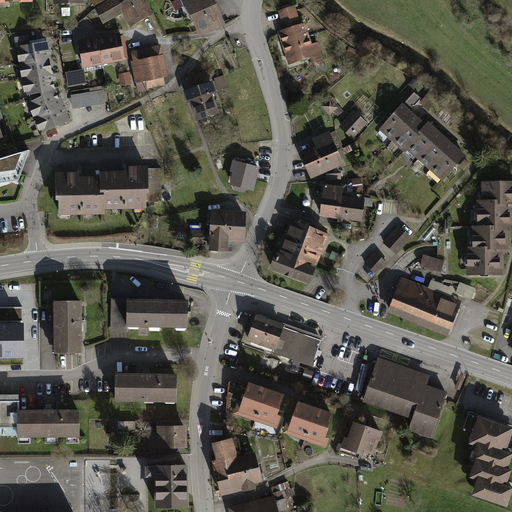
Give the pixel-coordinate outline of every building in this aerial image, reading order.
[(107,2),(96,8),(103,22),(114,16),(113,15),(124,9),(128,17),(132,24),(149,15),(140,0),(108,0),(106,1),(107,2)] [(213,5),(210,0),(175,0),(176,1),(172,3),(175,10),(182,7),(185,15),(193,12),(200,29),(220,21),(213,5)] [(299,22),(294,7),(280,12),(285,26),(299,22)] [(302,58),(314,55),(304,25),(293,29),(281,33),(288,54),(290,58),(298,55),(299,55),(301,55),(302,58)] [(21,48),(23,63),(48,58),(47,51),(46,43),(28,46),(26,36),(15,38),(17,48),(21,48)] [(106,40),(99,41),(103,62),(124,58),(121,42),(123,42),(122,37),(106,40)] [(83,65),(103,62),(99,41),(89,43),(79,45),(83,65)] [(161,47),(134,53),(138,72),(134,73),(136,82),(137,82),(139,89),(164,84),(159,57),(162,56),(161,47)] [(23,63),(26,78),(51,73),(50,66),(48,58),(23,63)] [(83,70),(67,73),(69,86),(85,83),(83,70)] [(26,78),(30,98),(55,91),(53,82),(51,73),(26,78)] [(128,73),(121,75),(123,85),(130,83),(128,73)] [(205,76),(187,82),(193,100),(191,101),(193,107),(194,110),(197,110),(199,118),(216,112),(205,76)] [(225,80),(217,83),(220,90),(228,87),(225,80)] [(71,95),(73,109),(105,104),(103,90),(71,95)] [(30,98),(38,117),(61,107),(58,99),(55,91),(30,98)] [(421,98),(414,92),(403,105),(410,111),(413,108),(412,106),(413,105),(415,105),(421,98)] [(433,95),(430,92),(421,103),(428,108),(432,104),(428,101),(433,95)] [(337,102),(333,98),(323,106),(329,113),(334,110),(338,115),(343,111),(338,106),(336,107),(334,104),(337,102)] [(410,111),(403,105),(382,128),(388,134),(391,133),(396,137),(415,116),(410,112),(410,111)] [(64,113),(61,107),(38,117),(44,131),(67,121),(64,113)] [(355,114),(343,127),(352,135),(364,122),(355,114)] [(417,118),(415,116),(396,137),(400,141),(400,145),(405,150),(426,126),(417,118)] [(429,124),(426,126),(405,150),(404,151),(414,160),(418,156),(420,157),(422,155),(440,134),(432,127),(429,124)] [(308,165),(336,152),(343,147),(335,131),(328,134),(316,139),(319,145),(314,147),(315,150),(303,155),(308,165)] [(444,138),(440,134),(422,155),(426,159),(425,162),(431,168),(433,165),(452,144),(444,138)] [(454,146),(452,144),(433,165),(438,170),(437,173),(443,178),(464,155),(454,146)] [(29,150),(0,159),(0,180),(6,178),(8,182),(19,181),(26,163),(29,150)] [(336,152),(308,165),(312,174),(323,169),(325,172),(337,167),(335,164),(340,162),(336,152)] [(469,163),(466,160),(460,166),(464,169),(469,163)] [(258,167),(234,161),(231,170),(238,172),(235,185),(250,189),(253,178),(255,179),(258,167)] [(161,168),(147,169),(147,189),(145,189),(145,202),(162,202),(161,168)] [(102,174),(102,179),(103,207),(113,207),(113,204),(123,204),(123,206),(135,206),(135,204),(145,203),(145,202),(145,189),(147,189),(147,169),(126,169),(126,174),(123,174),(102,174)] [(103,212),(103,207),(102,179),(82,179),(78,179),(78,175),(57,175),(57,195),(60,195),(60,210),(70,210),(70,212),(82,212),(82,210),(92,209),(93,212),(103,212)] [(479,220),(479,228),(506,228),(511,228),(511,208),(511,203),(511,202),(511,182),(484,183),(484,192),(486,193),(487,202),(479,202),(479,210),(481,210),(481,219),(479,220)] [(340,206),(341,198),(342,192),(345,193),(345,188),(325,185),(321,215),(338,217),(340,206)] [(358,200),(341,198),(340,206),(338,217),(338,221),(342,222),(343,217),(362,220),(363,206),(358,200)] [(213,214),(212,225),(230,226),(231,215),(233,215),(233,211),(228,211),(228,215),(221,214),(213,214)] [(230,226),(212,225),(211,249),(219,250),(226,250),(227,237),(243,238),(244,215),(233,215),(231,215),(230,226)] [(294,218),(281,251),(302,259),(300,264),(312,269),(320,251),(326,235),(309,228),(310,225),(294,218)] [(411,237),(400,227),(385,243),(396,253),(411,237)] [(429,244),(439,233),(432,227),(422,238),(429,244)] [(469,265),(470,273),(501,273),(501,253),(501,248),(506,248),(506,228),(479,228),(475,228),(474,237),(477,238),(476,247),(469,247),(469,255),(471,255),(471,264),(469,265)] [(192,230),(191,242),(202,243),(203,231),(192,230)] [(274,262),(272,268),(286,272),(287,268),(294,270),(292,275),(309,281),(313,269),(312,269),(300,264),(302,259),(281,251),(279,257),(277,256),(274,262)] [(387,263),(376,253),(366,264),(377,274),(387,263)] [(423,254),(420,268),(426,270),(427,268),(441,272),(444,260),(423,254)] [(402,279),(390,309),(449,333),(459,307),(454,305),(456,301),(402,279)] [(467,287),(460,285),(457,293),(463,296),(467,287)] [(157,302),(112,301),(112,330),(128,330),(129,325),(187,326),(187,302),(157,302)] [(80,302),(56,302),(57,352),(80,352),(80,327),(80,302)] [(282,325),(257,317),(249,339),(267,345),(266,349),(273,351),(272,353),(312,366),(321,340),(281,326),(282,325)] [(0,323),(0,358),(24,358),(24,323),(0,323)] [(279,361),(271,358),(268,366),(277,369),(279,361)] [(427,381),(377,364),(367,393),(364,400),(414,417),(410,428),(431,436),(446,393),(431,388),(430,392),(427,391),(424,390),(427,381)] [(147,376),(116,375),(116,399),(176,400),(176,376),(147,376)] [(257,416),(266,390),(263,389),(250,384),(249,388),(231,382),(230,383),(226,416),(237,420),(241,410),(257,416)] [(274,392),(266,390),(257,416),(278,423),(280,417),(276,415),(283,395),(274,392)] [(0,427),(18,428),(19,428),(19,412),(19,400),(4,400),(0,400),(0,427)] [(287,424),(286,427),(306,435),(315,409),(309,407),(299,403),(291,425),(287,424)] [(324,412),(315,409),(306,435),(323,440),(321,445),(326,446),(328,439),(324,437),(332,415),(324,412)] [(47,412),(19,412),(19,428),(18,428),(18,435),(79,435),(79,411),(47,412)] [(510,427),(479,417),(474,433),(477,434),(474,444),(478,445),(476,451),(480,452),(477,460),(510,471),(510,470),(506,469),(511,454),(501,450),(502,448),(502,446),(506,447),(511,435),(507,433),(510,427)] [(136,421),(118,421),(118,429),(136,429),(136,421)] [(355,423),(347,448),(361,453),(363,447),(374,451),(381,432),(355,423)] [(184,427),(162,427),(162,442),(164,442),(164,447),(174,447),(184,447),(184,427)] [(213,461),(221,490),(261,480),(255,454),(237,458),(232,440),(214,445),(218,460),(213,461)] [(510,471),(477,460),(475,467),(478,468),(475,478),(479,479),(477,484),(481,486),(478,495),(506,505),(511,488),(511,487),(502,484),(503,482),(503,480),(506,481),(510,471)] [(168,466),(146,466),(146,477),(156,477),(157,507),(187,506),(186,465),(175,465),(175,462),(171,462),(168,462),(168,466)] [(276,511),(274,502),(238,511),(276,511)]
